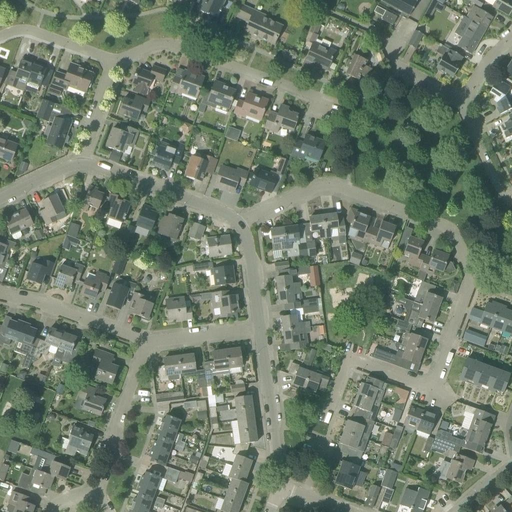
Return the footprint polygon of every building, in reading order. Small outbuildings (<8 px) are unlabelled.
[(213,15),(217,17),(219,12),(220,12),(221,10),(225,0),(202,0),(198,10),(208,15),(209,12),(213,14),(213,15)] [(408,20),(415,5),(405,0),(382,0),(380,5),(408,20)] [(511,7),(511,5),(511,0),(510,0),(492,0),(496,2),(492,7),(508,16),(511,8),(511,7)] [(249,23),(245,32),(273,45),(282,27),(253,14),(254,12),(242,6),(237,17),(249,23)] [(472,21),(486,29),(492,18),(473,6),(466,18),(471,21),(472,21)] [(392,26),(397,18),(376,7),(373,12),(382,17),(381,20),(392,26)] [(426,10),(423,15),(430,19),(433,13),(426,10)] [(461,39),(457,47),(471,55),(486,29),(472,21),(471,21),(466,18),(456,36),(461,39)] [(314,39),(320,26),(321,25),(314,22),(308,36),(314,39)] [(422,35),(415,31),(414,31),(407,45),(415,49),(422,35)] [(314,42),(304,62),(313,66),(314,65),(327,71),(335,52),(314,42)] [(386,63),(380,49),(377,50),(378,53),(376,57),(378,63),(382,65),(386,63)] [(459,64),(462,58),(448,50),(445,56),(443,55),(435,69),(444,75),(445,73),(452,78),(460,65),(459,64)] [(349,60),(345,68),(346,68),(346,67),(348,68),(345,75),(358,80),(360,75),(367,79),(371,69),(364,66),(367,61),(354,55),(351,62),(349,61),(350,60),(349,60)] [(27,84),(34,64),(26,61),(25,63),(21,61),(16,74),(10,71),(5,85),(15,89),(18,81),(27,84)] [(42,67),(34,64),(27,84),(39,88),(40,86),(46,88),(52,71),(46,69),(45,70),(41,68),(42,67)] [(56,73),(52,86),(51,85),(47,94),(59,98),(62,90),(65,91),(68,84),(86,90),(85,93),(92,74),(83,71),(82,72),(78,71),(79,69),(78,69),(79,67),(71,64),(66,77),(56,73)] [(145,96),(147,89),(148,90),(152,78),(161,82),(165,71),(153,67),(150,74),(137,69),(132,83),(137,85),(134,92),(145,96)] [(175,77),(169,91),(180,95),(183,89),(197,95),(204,78),(197,75),(191,73),(190,75),(184,73),(181,79),(175,77)] [(500,115),(509,110),(511,114),(511,113),(511,81),(505,77),(502,82),(499,80),(494,88),(491,93),(497,97),(494,101),(497,103),(499,107),(497,108),(500,115)] [(206,107),(226,115),(236,93),(228,90),(228,87),(214,82),(212,88),(207,86),(200,105),(206,107)] [(261,117),(267,101),(259,98),(258,100),(246,95),(244,103),(238,100),(233,114),(244,118),(247,111),(261,117)] [(150,102),(135,96),(133,102),(124,98),(118,114),(136,121),(140,111),(146,113),(150,102)] [(68,112),(69,109),(55,105),(42,100),(36,118),(52,124),(45,142),(63,148),(63,147),(62,147),(64,143),(65,144),(67,143),(69,138),(68,137),(67,136),(70,126),(71,126),(60,122),(62,116),(67,117),(67,116),(70,115),(68,112)] [(203,114),(206,107),(200,105),(197,112),(203,114)] [(276,117),(269,115),(264,128),(277,133),(279,127),(293,132),(298,116),(287,111),(288,108),(281,105),(276,117)] [(511,113),(511,114),(509,115),(511,121),(505,124),(508,131),(505,133),(504,130),(503,130),(507,139),(511,136),(511,113)] [(188,135),(192,126),(183,122),(179,131),(188,135)] [(138,131),(122,125),(120,131),(113,128),(106,147),(123,153),(126,146),(132,148),(138,131)] [(240,133),(228,128),(224,139),(237,143),(240,133)] [(303,144),(295,141),(290,155),(303,159),(305,153),(319,158),(317,161),(318,161),(325,143),(306,136),(303,144)] [(17,146),(0,139),(0,157),(11,162),(17,146)] [(172,160),(179,162),(185,146),(179,144),(178,148),(160,142),(151,165),(163,169),(163,168),(168,170),(172,160)] [(117,163),(120,154),(113,151),(109,160),(117,163)] [(202,155),(200,160),(192,157),(185,176),(201,182),(205,172),(211,174),(216,160),(202,155)] [(281,159),(276,175),(283,177),(288,162),(281,159)] [(243,186),(246,177),(248,173),(237,169),(236,171),(221,165),(214,186),(223,190),(224,188),(230,190),(229,192),(233,193),(236,184),(243,186)] [(270,193),(275,179),(276,176),(256,169),(254,175),(248,173),(246,177),(252,179),(249,186),(258,189),(258,188),(270,192),(269,193),(270,193)] [(98,209),(103,195),(97,192),(98,189),(89,186),(85,197),(80,195),(76,207),(87,211),(89,206),(98,209)] [(123,224),(130,203),(123,200),(122,202),(117,200),(118,196),(110,194),(105,207),(111,209),(108,218),(123,224)] [(64,213),(56,195),(41,202),(46,212),(41,214),(46,226),(56,222),(54,217),(64,213)] [(151,208),(143,205),(136,226),(151,232),(157,214),(150,211),(151,208)] [(350,209),(347,218),(345,222),(351,225),(350,229),(358,232),(355,239),(367,243),(372,230),(366,228),(369,218),(362,215),(363,213),(350,209)] [(32,225),(25,210),(4,220),(11,235),(13,239),(15,240),(20,238),(21,235),(19,231),(32,225)] [(345,236),(344,228),(343,218),(336,219),(336,214),(322,216),(325,238),(330,237),(329,230),(336,229),(338,237),(339,245),(346,244),(345,236)] [(175,242),(176,240),(183,220),(168,215),(166,222),(160,220),(155,233),(168,238),(167,239),(168,241),(173,243),(175,242)] [(309,218),(310,232),(311,232),(318,231),(319,239),(325,238),(322,216),(309,218)] [(390,243),(395,227),(382,222),(378,232),(372,230),(367,243),(380,248),(382,241),(390,243)] [(80,226),(71,223),(67,235),(76,238),(80,226)] [(204,228),(193,224),(188,236),(199,240),(204,228)] [(130,243),(136,228),(128,226),(123,241),(130,243)] [(297,227),(283,229),(286,250),(297,249),(299,259),(307,258),(304,233),(298,234),(297,227)] [(273,252),(286,250),(283,229),(270,230),(273,252)] [(310,232),(304,233),(307,258),(308,267),(312,267),(313,267),(312,258),(316,257),(314,242),(312,242),(311,232),(310,232)] [(209,257),(231,254),(229,236),(207,239),(209,257)] [(409,238),(408,242),(404,254),(403,256),(410,258),(408,264),(419,269),(424,256),(418,254),(422,243),(409,238)] [(77,257),(82,259),(85,247),(80,246),(77,257)] [(117,254),(108,251),(106,257),(115,260),(117,254)] [(424,256),(419,269),(418,271),(419,271),(416,280),(421,282),(423,283),(426,274),(432,276),(435,269),(448,274),(455,271),(451,263),(446,261),(448,257),(433,251),(431,259),(424,256)] [(349,262),(359,264),(361,254),(351,252),(349,262)] [(118,254),(111,272),(120,276),(127,257),(118,254)] [(32,263),(26,280),(41,285),(44,276),(50,277),(54,264),(43,260),(41,266),(32,263)] [(275,272),(285,270),(289,270),(287,262),(284,262),(274,264),(275,272)] [(212,269),(211,263),(197,265),(191,266),(192,273),(198,272),(198,271),(209,270),(212,270),(212,269)] [(61,265),(53,286),(63,289),(65,284),(70,286),(73,280),(78,282),(84,267),(75,264),(73,270),(61,265)] [(232,266),(212,269),(212,270),(209,270),(210,276),(209,278),(210,285),(211,286),(215,286),(215,287),(235,284),(235,283),(233,283),(230,267),(233,267),(232,266)] [(291,284),(290,277),(296,276),(297,276),(313,274),(312,267),(308,267),(297,269),(295,269),(289,270),(285,270),(286,277),(276,278),(278,291),(299,289),(298,283),(291,284)] [(97,272),(95,276),(88,273),(86,279),(85,279),(80,295),(88,298),(89,296),(95,298),(98,290),(104,292),(110,277),(97,272)] [(114,284),(106,305),(120,310),(125,297),(126,297),(128,292),(133,293),(136,285),(128,282),(125,288),(114,284)] [(433,287),(423,283),(421,282),(416,295),(423,298),(420,305),(437,311),(441,299),(430,295),(433,287)] [(285,311),(302,309),(310,308),(318,307),(321,306),(320,299),(301,301),(293,302),(292,295),(300,294),(299,289),(278,291),(279,305),(284,304),(285,311)] [(239,313),(236,296),(224,297),(224,292),(210,294),(212,309),(213,309),(214,315),(220,315),(221,315),(239,313)] [(153,304),(153,303),(152,302),(148,300),(147,301),(147,302),(143,300),(144,296),(134,293),(128,309),(134,312),(133,314),(141,317),(141,318),(141,320),(148,322),(149,321),(150,318),(149,317),(148,317),(153,304)] [(433,323),(437,311),(420,305),(407,300),(405,305),(407,309),(411,310),(406,323),(411,325),(418,328),(421,319),(433,323)] [(165,303),(168,320),(183,318),(183,320),(192,319),(190,308),(184,309),(183,301),(165,303)] [(479,324),(491,328),(499,305),(491,302),(491,305),(486,303),(479,324)] [(491,328),(502,332),(509,311),(505,310),(506,308),(499,305),(491,328)] [(310,308),(302,309),(303,315),(319,313),(318,307),(310,308)] [(502,332),(511,335),(511,312),(509,311),(502,332)] [(281,318),(283,331),(310,327),(309,322),(296,324),(295,316),(281,318)] [(409,332),(411,325),(406,323),(397,320),(395,327),(405,331),(400,345),(404,346),(422,353),(426,340),(411,335),(408,334),(409,332)] [(17,342),(24,324),(18,322),(17,324),(10,321),(7,328),(1,326),(0,329),(0,346),(1,346),(1,344),(8,347),(10,339),(17,342)] [(29,326),(24,324),(17,342),(23,344),(21,351),(27,353),(26,355),(22,367),(28,369),(35,352),(39,340),(33,338),(36,331),(29,328),(29,326)] [(290,350),(308,348),(306,334),(310,333),(310,327),(283,331),(285,345),(289,344),(290,350)] [(35,352),(41,354),(47,356),(48,352),(55,354),(63,334),(49,329),(45,342),(39,340),(35,352)] [(473,335),(465,332),(463,339),(471,342),(473,335)] [(54,358),(61,361),(61,362),(73,366),(77,354),(71,352),(76,338),(63,334),(55,354),(54,358)] [(418,365),(422,353),(404,346),(401,352),(397,350),(395,356),(374,349),(371,357),(399,368),(408,371),(411,362),(418,365)] [(499,353),(506,355),(508,349),(502,347),(499,353)] [(239,349),(226,351),(228,369),(241,367),(239,349)] [(316,351),(309,349),(306,358),(313,361),(316,351)] [(95,378),(111,384),(117,367),(106,363),(109,355),(96,350),(92,362),(99,365),(95,378)] [(204,370),(206,388),(207,388),(213,387),(214,387),(212,375),(223,374),(223,376),(229,375),(228,369),(226,351),(212,353),(213,362),(203,363),(204,370)] [(193,355),(178,357),(180,373),(195,371),(193,355)] [(181,377),(180,373),(178,357),(163,359),(164,366),(161,367),(157,367),(159,383),(181,380),(181,377)] [(466,359),(466,361),(459,380),(466,382),(467,380),(474,382),(480,364),(466,359)] [(299,366),(291,363),(287,374),(295,377),(293,381),(294,381),(292,388),(297,390),(298,387),(303,389),(309,372),(298,368),(299,366)] [(494,370),(480,364),(474,382),(473,385),(480,387),(481,385),(488,387),(494,370)] [(309,372),(303,389),(302,393),(303,393),(303,392),(313,396),(314,392),(315,393),(316,390),(324,392),(325,388),(325,387),(329,376),(322,373),(321,373),(317,372),(318,369),(311,367),(309,372)] [(204,370),(196,371),(199,389),(206,388),(204,370)] [(494,370),(488,387),(487,390),(494,393),(495,390),(502,392),(501,395),(502,395),(509,375),(494,370)] [(358,390),(357,395),(379,403),(384,391),(380,390),(382,383),(367,377),(364,386),(357,383),(356,389),(358,390)] [(230,386),(231,393),(245,392),(244,384),(230,386)] [(82,410),(100,416),(105,401),(93,396),(95,390),(83,386),(79,399),(85,401),(82,410)] [(395,386),(393,392),(400,395),(395,407),(402,410),(409,392),(395,386)] [(169,394),(165,394),(155,396),(156,403),(166,402),(170,401),(184,400),(183,392),(169,394)] [(379,403),(357,395),(355,400),(352,399),(350,404),(357,406),(353,415),(373,422),(380,403),(379,403)] [(234,398),(235,410),(252,407),(250,396),(234,398)] [(196,401),(183,403),(184,410),(196,408),(196,401)] [(465,405),(465,406),(463,412),(474,415),(469,430),(487,436),(491,425),(484,423),(487,414),(489,415),(490,414),(465,405)] [(411,426),(417,428),(423,411),(410,406),(403,425),(410,427),(411,426)] [(254,419),(252,407),(235,410),(237,421),(254,419)] [(436,416),(423,411),(417,428),(423,430),(422,432),(430,435),(436,416)] [(374,422),(373,422),(353,415),(350,423),(344,421),(342,426),(345,427),(343,432),(367,441),(374,422)] [(160,427),(176,433),(181,421),(166,416),(165,420),(162,419),(160,427)] [(254,419),(237,421),(238,433),(255,431),(254,419)] [(398,442),(403,428),(396,426),(391,440),(398,442)] [(82,430),(72,427),(68,440),(70,441),(65,453),(74,456),(75,451),(86,455),(92,437),(81,433),(82,430)] [(159,435),(158,439),(172,444),(176,433),(160,427),(157,434),(159,435)] [(463,440),(463,441),(460,447),(480,454),(472,451),(474,445),(482,448),(487,436),(469,430),(464,441),(463,440)] [(257,442),(255,431),(238,433),(240,444),(236,445),(234,449),(247,451),(249,443),(257,442)] [(351,448),(349,455),(360,460),(363,453),(367,441),(343,432),(341,437),(338,436),(336,441),(343,444),(342,445),(351,448)] [(434,438),(460,447),(463,441),(437,432),(434,438)] [(429,454),(432,444),(434,440),(428,438),(423,451),(429,454)] [(434,438),(434,440),(432,444),(458,453),(460,447),(434,438)] [(154,442),(151,449),(168,455),(172,444),(158,439),(157,443),(154,442)] [(56,457),(33,448),(32,448),(29,454),(37,457),(36,459),(43,464),(44,465),(41,472),(53,477),(64,481),(69,468),(54,462),(56,457)] [(164,467),(168,455),(151,449),(149,457),(151,458),(150,462),(164,467)] [(247,451),(234,449),(232,454),(236,455),(232,466),(248,472),(252,461),(245,458),(247,451)] [(340,468),(339,472),(363,481),(365,474),(358,471),(359,467),(358,466),(360,460),(349,455),(346,464),(339,461),(337,467),(340,468)] [(445,478),(460,484),(466,469),(470,471),(473,461),(455,455),(453,461),(451,461),(450,465),(442,462),(437,477),(445,480),(445,478)] [(190,463),(197,465),(199,459),(195,457),(193,456),(190,463)] [(392,463),(390,469),(399,472),(401,466),(392,463)] [(244,483),(248,472),(232,466),(228,477),(232,478),(244,483)] [(167,468),(165,473),(178,478),(180,472),(167,468)] [(386,469),(381,483),(380,486),(391,490),(397,473),(386,469)] [(32,478),(28,476),(22,474),(17,487),(30,492),(33,485),(48,490),(53,477),(41,472),(35,470),(32,478)] [(361,488),(363,481),(339,472),(336,478),(334,477),(332,482),(338,484),(338,486),(351,490),(353,485),(361,488)] [(142,476),(139,484),(156,490),(160,478),(146,473),(144,477),(142,476)] [(176,484),(177,479),(178,478),(165,473),(163,479),(176,484)] [(197,491),(201,479),(195,477),(191,489),(197,491)] [(244,483),(232,478),(228,489),(244,495),(248,484),(244,483)] [(139,492),(138,496),(152,501),(156,490),(139,484),(136,491),(139,492)] [(375,499),(380,488),(372,485),(368,497),(375,499)] [(240,506),(244,495),(228,489),(224,500),(240,506)] [(405,489),(402,498),(406,500),(403,507),(411,510),(409,511),(421,511),(424,506),(425,507),(425,506),(422,505),(425,499),(427,500),(428,499),(426,499),(429,493),(430,494),(430,493),(418,489),(417,493),(405,489)] [(7,511),(31,511),(34,507),(28,505),(30,498),(12,492),(6,508),(7,511)] [(134,499),(131,506),(147,511),(152,501),(138,496),(136,499),(134,499)] [(237,511),(240,506),(224,500),(220,511),(222,511),(237,511)] [(511,511),(511,508),(507,502),(502,506),(499,508),(497,506),(491,511),(511,511)]
